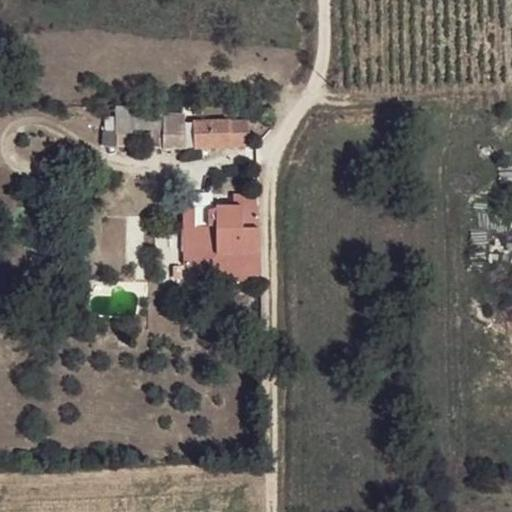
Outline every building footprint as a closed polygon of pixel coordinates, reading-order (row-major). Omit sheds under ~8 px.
[(131,113),(130,130),(164,131),(164,114),(131,113)] [(244,121),(179,123),(179,149),(244,147),(244,121)] [(215,212),(215,227),(216,257),(259,256),(259,208),(215,208),(215,212)] [(153,310),(153,319),(169,319),(169,310),(153,310)] [(169,319),(153,319),(153,333),(169,333),(169,319)]
